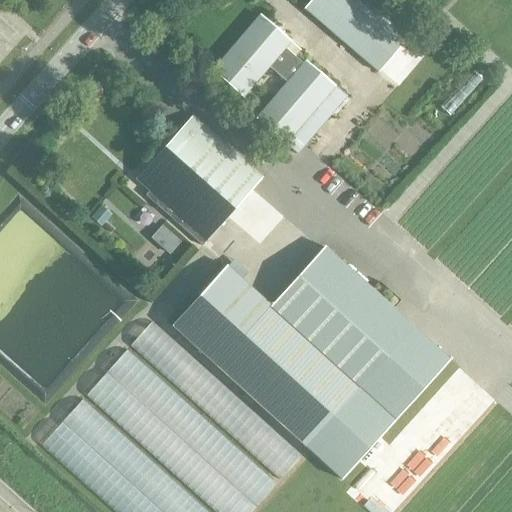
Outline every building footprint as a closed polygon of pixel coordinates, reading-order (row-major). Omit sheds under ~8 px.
[(311,0),(304,9),(378,72),(404,41),(355,0),(311,0)] [(285,143),(285,142),(298,153),(345,97),(333,87),(305,61),(302,64),(284,48),(290,42),(259,15),(212,70),(243,97),(269,67),(287,83),(256,119),(285,143)] [(450,115),(483,79),(473,70),(440,106),(450,115)] [(202,245),(261,177),(193,116),(136,179),(149,191),(145,195),(202,245)] [(101,226),(111,214),(101,205),(90,217),(101,226)] [(106,229),(112,222),(109,219),(102,226),(106,229)] [(169,254),(180,241),(162,225),(150,237),(169,254)] [(413,328),(323,248),(268,310),(227,267),(172,326),(306,445),(413,328)] [(302,453),(153,319),(130,344),(280,478),(302,453)] [(125,349),(84,396),(221,511),(250,511),(279,479),(125,349)] [(213,511),(82,397),(41,444),(118,511),(213,511)]
